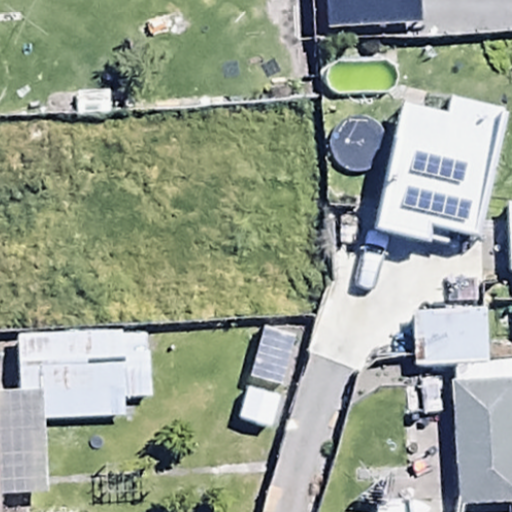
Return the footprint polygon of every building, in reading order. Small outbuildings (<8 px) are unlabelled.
[(415,0),(311,0),(312,46),(416,45),(415,0)] [(445,105),(441,122),(399,112),(369,243),(422,255),(427,237),(471,247),(503,119),(445,105)] [(0,179),(48,178),(48,171),(94,170),(93,123),(0,125),(0,179)] [(407,378),(448,377),(450,511),(511,511),(511,365),(487,366),(486,321),(406,322),(407,378)] [(43,494),(42,451),(100,449),(99,425),(106,425),(105,411),(122,411),(123,420),(154,419),(153,356),(117,357),(117,344),(12,347),(14,404),(0,404),(0,504),(24,504),(24,511),(77,511),(77,494),(43,494)] [(158,349),(159,382),(237,381),(237,347),(158,349)]
